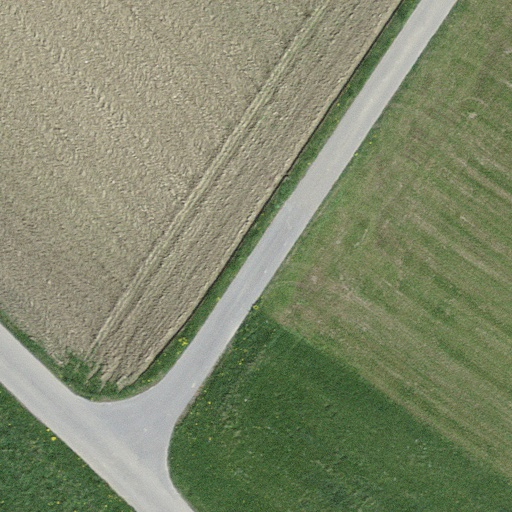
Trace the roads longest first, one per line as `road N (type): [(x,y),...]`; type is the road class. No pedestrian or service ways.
road 1 (track): [(431,0),(120,465)]
road 2 (unclassified): [(0,348),(164,511)]
